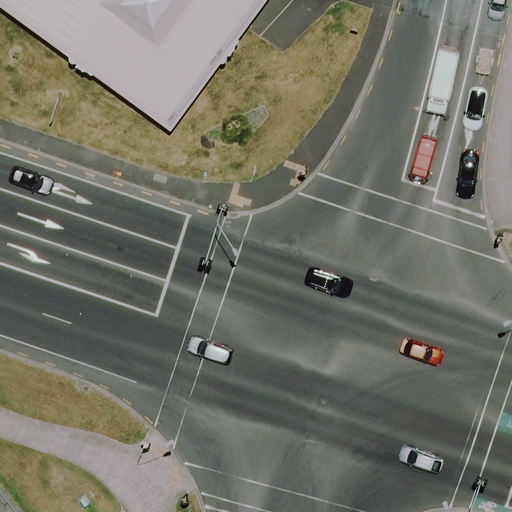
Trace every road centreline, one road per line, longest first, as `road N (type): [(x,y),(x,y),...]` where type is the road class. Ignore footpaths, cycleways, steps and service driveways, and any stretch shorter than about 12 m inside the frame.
road 1 (residential): [(344,357),(398,212),(446,0)]
road 2 (trunk): [(344,357),(154,315),(0,261)]
road 3 (trunk): [(511,399),(344,357)]
road 4 (residential): [(291,511),(344,357)]
